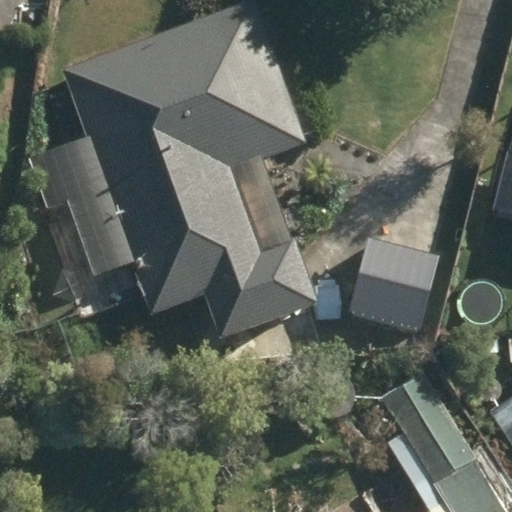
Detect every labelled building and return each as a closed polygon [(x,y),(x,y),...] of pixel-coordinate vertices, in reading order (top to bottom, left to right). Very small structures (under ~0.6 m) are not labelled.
[(59,75),(99,185),(72,195),(92,250),(119,240),(147,318),(199,299),(215,344),(313,309),(289,243),(282,246),(253,165),(300,148),(248,6),(59,75)] [(511,146),(506,145),(489,209),(511,215),(511,146)] [(368,244),(341,342),(383,353),(390,327),(414,334),(434,262),(368,244)] [(482,323),(490,322),(497,318),(503,313),(506,305),(507,298),(505,290),(500,283),(494,279),(486,276),(478,277),(471,279),(466,284),(462,290),(460,297),(460,305),(463,312),(468,318),(474,321),(482,323)] [(404,447),(390,456),(425,511),(511,511),(511,493),(487,454),(472,464),(419,378),(377,403),(404,447)] [(511,403),(489,419),(511,454),(511,403)]
